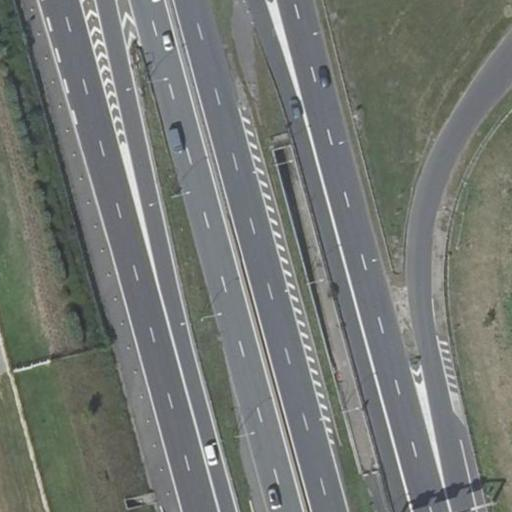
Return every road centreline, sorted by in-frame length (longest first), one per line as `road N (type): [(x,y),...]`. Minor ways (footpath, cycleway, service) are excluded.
road 1 (trunk): [(402,511),(252,0)]
road 2 (motorway): [(60,0),(200,511)]
road 3 (trunk): [(145,0),(283,511)]
road 4 (trunk): [(328,511),(190,0)]
road 5 (motorway): [(431,511),(294,0)]
road 6 (trunk): [(104,0),(227,511)]
road 7 (trunk): [(464,511),(423,326),(419,237),(428,190),(452,138),(511,55)]
